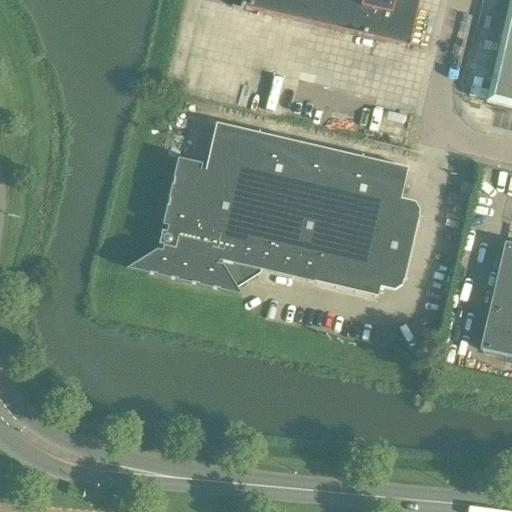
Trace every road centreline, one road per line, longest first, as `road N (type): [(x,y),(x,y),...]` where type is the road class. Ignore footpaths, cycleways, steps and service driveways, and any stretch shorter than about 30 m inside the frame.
road 1 (tertiary): [(507,510),(128,472)]
road 2 (unclassified): [(462,0),(432,135),(511,153)]
road 3 (tertiary): [(128,472),(31,419),(0,382)]
road 4 (tertiary): [(0,436),(74,474),(128,472)]
